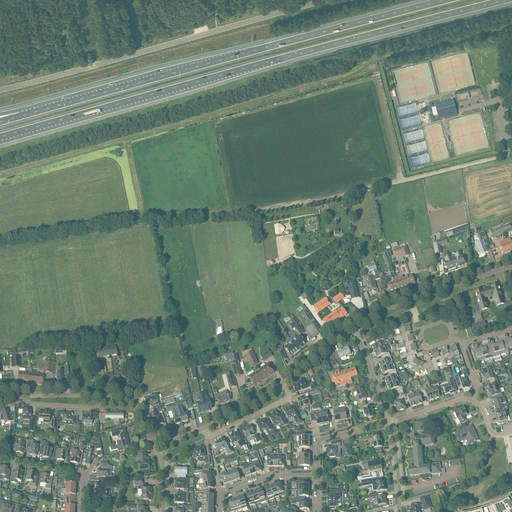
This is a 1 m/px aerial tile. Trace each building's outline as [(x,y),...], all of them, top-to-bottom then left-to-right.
[(456,111),(453,100),(435,104),(437,116),(456,111)] [(511,230),(510,224),(500,228),(503,234),(511,230)] [(490,232),(493,238),(503,234),(500,228),(490,232)] [(480,242),(475,243),(477,247),(476,247),(477,250),(478,249),(479,254),(486,251),(484,247),(486,246),(489,245),(484,232),(477,235),(479,240),(480,241),(480,242)] [(511,251),(506,239),(499,242),(503,254),(511,251)] [(441,240),(434,243),(436,254),(441,253),(440,246),(443,245),(441,240)] [(394,250),(396,257),(402,255),(403,257),(409,255),(406,246),(394,250)] [(445,264),(445,267),(447,267),(448,270),(455,268),(459,266),(465,264),(463,256),(462,257),(460,253),(445,259),(446,262),(445,263),(446,263),(445,264)] [(375,276),(364,280),(368,291),(376,289),(374,281),(380,279),(377,269),(373,270),(375,276)] [(412,276),(397,281),(400,289),(415,284),(412,276)] [(400,289),(397,281),(394,282),(393,277),(386,279),(388,284),(387,284),(390,291),(393,290),(393,291),(400,289)] [(356,283),(348,284),(351,295),(358,294),(356,283)] [(497,306),(504,304),(499,290),(500,290),(499,289),(498,285),(491,287),(492,288),(482,291),(481,290),(475,292),(476,296),(476,297),(477,297),(481,311),(487,309),(484,298),(494,295),(497,306)] [(336,304),(344,298),(341,293),(333,299),(336,304)] [(313,306),(318,313),(331,305),(326,298),(323,300),(322,299),(313,306)] [(323,320),(325,324),(328,328),(347,315),(342,308),(337,312),(336,311),(323,320)] [(312,320),(306,311),(301,314),(308,323),(312,320)] [(292,329),(295,327),(301,335),(305,333),(294,318),(291,321),(293,324),(290,326),(292,329)] [(304,329),(308,335),(311,339),(321,332),(318,328),(314,322),(304,329)] [(485,322),(478,324),(480,331),(487,329),(485,322)] [(395,341),(402,339),(401,339),(411,336),(409,331),(411,331),(409,326),(404,328),(404,327),(398,330),(400,334),(393,337),(395,341)] [(375,351),(375,352),(385,348),(383,345),(386,344),(385,342),(388,340),(387,337),(386,335),(377,340),(378,344),(373,346),(373,347),(372,347),(374,351),(375,351)] [(398,351),(405,348),(414,345),(413,341),(414,340),(412,335),(411,336),(401,339),(402,339),(403,343),(396,346),(398,351)] [(294,336),(290,340),(298,350),(303,347),(303,346),(306,344),(300,336),(296,339),(294,336)] [(500,343),(497,344),(500,355),(509,352),(505,339),(499,341),(500,343)] [(298,350),(290,340),(286,343),(288,345),(285,348),(291,356),(298,350)] [(494,343),(488,344),(492,357),(500,355),(497,344),(494,345),(494,343)] [(399,355),(401,360),(415,355),(417,354),(416,350),(417,349),(415,344),(414,345),(405,348),(406,353),(399,355)] [(483,348),(481,349),(484,360),(492,357),(488,344),(483,346),(483,348)] [(116,346),(99,348),(96,355),(102,357),(104,353),(107,353),(108,357),(117,355),(116,346)] [(287,359),(283,351),(282,346),(278,347),(279,352),(282,360),(283,360),(283,361),(287,359)] [(334,354),(335,356),(336,359),(338,365),(339,367),(343,366),(340,359),(351,354),(350,353),(352,352),(349,346),(339,349),(340,351),(337,352),(337,353),(334,354)] [(452,349),(447,351),(451,360),(450,360),(452,367),(457,365),(455,359),(460,357),(459,351),(458,351),(456,346),(451,348),(452,349)] [(382,355),(384,358),(390,355),(388,351),(389,350),(388,347),(385,348),(375,352),(374,353),(376,357),(377,356),(377,357),(382,355)] [(484,360),(481,349),(478,350),(477,348),(472,349),(475,362),(484,360)] [(442,352),(438,354),(442,363),(441,364),(443,370),(448,369),(446,362),(450,360),(451,360),(447,351),(447,349),(442,351),(442,352)] [(268,350),(260,356),(264,361),(272,356),(268,350)] [(245,356),(251,367),(258,363),(253,352),(245,356)] [(429,357),(430,359),(434,373),(439,372),(437,365),(441,364),(442,363),(438,354),(438,352),(433,354),(433,355),(429,357)] [(381,368),(391,365),(390,361),(392,361),(390,355),(384,358),(385,361),(379,363),(380,364),(379,364),(380,368),(381,368)] [(411,370),(415,372),(420,362),(416,360),(415,360),(415,358),(416,358),(415,355),(401,360),(403,367),(407,366),(412,368),(411,370)] [(19,357),(11,358),(11,368),(19,367),(19,357)] [(420,362),(415,372),(419,374),(420,371),(423,373),(424,371),(426,372),(428,376),(434,373),(430,359),(427,360),(428,363),(424,365),(424,363),(420,362)] [(238,360),(231,362),(235,377),(242,375),(239,364),(238,362),(239,361),(238,360)] [(504,365),(508,364),(507,360),(499,362),(500,369),(505,369),(504,365)] [(53,363),(45,362),(44,372),(52,373),(53,363)] [(268,364),(258,370),(264,380),(274,373),(268,364)] [(495,373),(492,364),(490,365),(489,366),(484,367),(485,370),(480,371),(481,374),(480,374),(481,377),(492,374),(495,373)] [(389,372),(390,375),(396,372),(394,367),(392,368),(391,365),(381,368),(382,369),(381,370),(382,373),(383,373),(383,374),(389,372)] [(357,375),(355,369),(352,370),(351,366),(346,368),(347,370),(341,372),(344,382),(351,379),(350,378),(357,375)] [(56,380),(57,380),(57,384),(64,383),(64,378),(65,378),(65,379),(69,379),(68,367),(64,367),(65,371),(63,371),(56,372),(57,376),(56,376),(56,380)] [(264,380),(258,370),(248,377),(252,382),(254,386),(264,380)] [(18,381),(30,382),(31,373),(19,372),(18,381)] [(344,382),(341,372),(332,376),(333,379),(332,379),(333,383),(334,382),(336,385),(339,384),(341,387),(346,385),(344,382)] [(387,384),(388,385),(397,382),(396,378),(398,377),(396,372),(390,375),(391,378),(386,380),(386,381),(385,381),(387,385),(387,384)] [(31,373),(30,382),(35,383),(35,384),(44,385),(44,378),(43,378),(43,375),(38,375),(39,374),(31,373)] [(232,373),(226,374),(229,388),(236,386),(232,373)] [(489,381),(489,383),(498,380),(496,377),(494,376),(492,376),(492,374),(481,377),(482,380),(483,380),(484,382),(489,381)] [(105,377),(106,384),(120,382),(119,375),(105,377)] [(454,376),(458,389),(462,388),(463,390),(469,388),(466,378),(461,380),(461,378),(459,379),(458,375),(454,376)] [(448,384),(442,386),(445,395),(450,393),(450,394),(457,392),(453,380),(447,382),(448,384)] [(500,388),(498,380),(489,383),(490,386),(486,387),(487,390),(486,390),(487,393),(497,390),(500,389),(500,388)] [(319,388),(316,382),(312,383),(312,385),(310,386),(309,381),(305,382),(304,382),(303,381),(298,382),(298,384),(293,386),(295,393),(300,391),(311,388),(312,391),(319,388)] [(397,382),(388,385),(388,386),(387,386),(389,390),(390,391),(395,389),(396,392),(400,390),(402,389),(403,389),(401,384),(399,385),(397,382)] [(434,388),(430,389),(434,399),(435,399),(439,398),(439,397),(438,391),(440,390),(438,384),(433,386),(434,388)] [(426,386),(421,388),(423,396),(426,395),(428,401),(429,400),(429,401),(433,400),(433,399),(434,399),(430,389),(427,390),(426,386)] [(422,403),(421,397),(423,396),(421,388),(419,388),(419,390),(413,393),(413,395),(417,405),(417,404),(418,405),(422,404),(421,403),(422,403)] [(395,405),(396,409),(397,409),(397,411),(399,410),(400,411),(404,410),(403,409),(405,408),(404,405),(407,404),(406,402),(403,392),(402,389),(400,390),(402,396),(399,397),(400,401),(395,403),(395,405)] [(495,399),(503,396),(500,389),(497,390),(487,393),(488,396),(489,398),(494,397),(495,399)] [(357,396),(360,405),(366,402),(365,399),(366,399),(364,393),(363,394),(362,390),(356,392),(358,396),(357,396)] [(190,398),(188,391),(181,393),(183,400),(190,398)] [(222,392),(215,395),(218,400),(220,405),(230,400),(228,396),(226,391),(222,393),(222,392)] [(298,399),(300,408),(305,406),(305,407),(311,405),(309,399),(310,398),(310,396),(313,395),(312,391),(303,393),(304,397),(298,399)] [(403,392),(406,402),(409,401),(411,407),(412,406),(412,407),(416,406),(416,405),(417,405),(413,395),(410,396),(409,394),(405,395),(404,392),(403,392)] [(148,397),(144,399),(146,405),(150,404),(152,408),(159,405),(155,394),(147,396),(148,397)] [(205,394),(201,396),(206,412),(210,411),(209,410),(212,409),(209,399),(207,400),(205,394)] [(198,403),(196,404),(199,415),(203,413),(204,412),(206,411),(206,412),(201,396),(196,397),(198,403)] [(503,407),(501,403),(506,401),(504,398),(503,396),(495,399),(495,401),(491,402),(493,407),(494,407),(495,409),(503,407)] [(188,420),(184,407),(187,406),(187,405),(192,404),(190,398),(183,400),(175,403),(182,423),(188,420)] [(182,423),(175,403),(166,406),(168,412),(172,411),(175,418),(174,418),(176,425),(182,423)] [(347,405),(338,407),(341,422),(345,421),(345,420),(347,420),(346,413),(349,412),(349,411),(348,407),(347,405)] [(366,415),(367,419),(373,417),(372,414),(373,413),(371,408),(370,408),(370,405),(363,407),(365,415),(366,415)] [(304,422),(296,409),(294,411),(291,406),(288,408),(284,411),(288,419),(291,417),(291,418),(293,419),(294,418),(298,425),(304,422)] [(337,422),(341,422),(338,407),(333,408),(333,409),(330,410),(331,415),(334,415),(335,422),(337,421),(337,422)] [(494,413),(496,417),(507,414),(506,410),(504,411),(503,407),(495,409),(496,412),(494,413)] [(157,411),(151,413),(157,426),(163,423),(161,419),(159,413),(161,412),(162,412),(160,408),(157,410),(157,411)] [(454,412),(456,417),(457,419),(458,419),(461,424),(466,421),(464,416),(467,414),(463,408),(454,412)] [(23,421),(23,422),(30,422),(30,421),(31,421),(32,410),(23,409),(22,420),(23,421)] [(5,424),(14,421),(13,424),(14,424),(14,413),(10,413),(10,414),(9,414),(7,410),(1,412),(2,414),(1,415),(1,414),(0,414),(0,418),(0,424),(0,422),(4,420),(5,424)] [(324,414),(321,414),(323,425),(327,424),(327,423),(329,423),(328,416),(331,415),(330,410),(324,411),(324,414)] [(39,412),(39,417),(38,420),(43,420),(43,423),(49,423),(50,412),(47,412),(47,411),(44,411),(44,412),(39,412)] [(323,425),(321,414),(321,411),(310,413),(311,422),(316,421),(317,425),(319,425),(323,425)] [(61,416),(60,421),(60,424),(74,425),(74,418),(70,418),(71,413),(66,412),(66,414),(62,414),(62,416),(61,416)] [(105,414),(105,419),(118,419),(119,422),(120,421),(121,421),(122,421),(123,420),(124,420),(124,419),(123,420),(123,419),(123,414),(121,414),(121,412),(111,412),(111,414),(105,414)] [(270,417),(269,418),(274,425),(279,422),(282,428),(288,424),(282,414),(278,416),(277,413),(274,415),(273,414),(270,416),(270,417)] [(77,422),(77,427),(76,435),(81,435),(82,424),(92,424),(92,421),(93,421),(93,414),(88,414),(88,416),(82,415),(82,422),(77,422)] [(507,414),(496,417),(498,422),(499,421),(500,424),(508,422),(508,421),(510,420),(509,416),(508,417),(507,414)] [(262,422),(262,421),(256,423),(260,431),(263,429),(263,430),(265,429),(267,432),(272,430),(268,421),(265,422),(264,420),(262,422)] [(249,427),(242,430),(245,434),(247,439),(246,439),(248,442),(254,439),(253,436),(254,435),(254,434),(253,432),(251,427),(249,428),(249,427)] [(478,440),(475,435),(475,434),(474,434),(473,434),(471,435),(470,433),(472,432),(469,427),(465,429),(456,434),(460,442),(466,439),(469,444),(478,440)] [(122,429),(117,430),(110,432),(112,437),(120,435),(121,441),(116,442),(117,446),(122,444),(128,443),(126,433),(123,433),(122,429)] [(309,438),(309,436),(307,436),(307,435),(306,435),(306,431),(296,433),(296,437),(299,437),(299,442),(310,442),(310,438),(309,438)] [(238,442),(241,448),(246,445),(242,435),(239,436),(237,433),(233,435),(232,434),(229,435),(230,436),(229,436),(233,444),(238,442)] [(413,449),(414,458),(421,457),(424,456),(423,446),(429,445),(434,445),(433,436),(428,436),(428,433),(421,434),(421,438),(415,439),(416,445),(414,445),(414,449),(413,449)] [(264,435),(259,437),(261,441),(263,446),(268,444),(264,435)] [(382,447),(381,443),(380,443),(379,437),(372,439),(373,442),(371,442),(372,446),(373,445),(374,449),(375,449),(376,453),(382,452),(381,448),(382,447)] [(13,438),(12,448),(17,449),(16,452),(23,454),(23,449),(24,443),(18,442),(18,439),(13,438)] [(28,439),(27,445),(26,450),(30,450),(29,455),(36,456),(38,445),(35,445),(35,443),(35,442),(34,442),(33,441),(32,441),(32,440),(28,439)] [(233,452),(228,440),(224,442),(223,439),(223,440),(220,441),(215,443),(218,452),(225,448),(228,455),(233,452)] [(42,441),(41,445),(40,450),(44,451),(42,457),(50,459),(52,449),(48,448),(48,444),(45,443),(46,442),(42,441)] [(299,442),(296,442),(297,451),(302,451),(302,448),(309,448),(309,446),(310,446),(310,442),(299,442)] [(332,449),(327,449),(327,457),(341,457),(340,449),(344,449),(344,456),(349,456),(349,446),(343,446),(343,447),(340,447),(340,443),(332,445),(332,449)] [(85,451),(84,455),(86,456),(85,465),(89,466),(91,459),(92,459),(92,461),(92,459),(93,459),(94,458),(93,457),(94,456),(94,455),(95,455),(96,455),(97,456),(103,457),(100,444),(97,445),(95,445),(95,448),(92,448),(92,451),(87,450),(87,451),(85,451)] [(58,450),(57,455),(56,460),(63,461),(64,458),(67,458),(69,449),(63,447),(62,451),(58,450)] [(204,448),(192,450),(193,455),(194,459),(198,459),(198,461),(200,462),(205,461),(206,461),(205,457),(205,453),(204,448)] [(72,450),(72,451),(71,451),(70,453),(71,453),(70,462),(78,464),(80,452),(76,452),(76,450),(75,450),(73,449),(72,450)] [(145,451),(140,452),(137,452),(139,462),(137,463),(138,471),(149,469),(148,461),(145,461),(145,458),(146,458),(145,451)] [(299,457),(299,461),(310,461),(310,457),(309,457),(309,455),(302,455),(302,451),(297,451),(292,451),(292,453),(297,453),(297,456),(298,457),(299,457)] [(273,467),(273,454),(270,454),(262,458),(263,463),(267,463),(267,467),(273,467)] [(284,462),(287,462),(287,461),(287,455),(286,455),(286,454),(278,454),(278,467),(284,467),(284,462)] [(421,457),(414,458),(415,468),(408,469),(409,476),(419,475),(420,479),(431,478),(430,475),(441,474),(441,470),(442,469),(441,465),(440,465),(440,463),(429,464),(429,465),(425,465),(424,456),(421,457)] [(252,462),(253,465),(256,474),(261,472),(260,467),(263,466),(260,460),(257,461),(257,460),(252,462)] [(368,461),(362,462),(363,466),(364,470),(368,469),(381,467),(381,462),(374,463),(373,460),(368,461)] [(109,466),(108,462),(100,463),(101,468),(102,467),(102,470),(98,470),(97,477),(108,478),(108,477),(111,477),(112,470),(108,470),(108,466),(109,466)] [(253,465),(252,462),(247,464),(251,475),(256,474),(253,465)] [(251,475),(247,464),(247,463),(240,465),(240,467),(239,467),(241,474),(244,473),(246,477),(251,475)] [(2,480),(8,481),(10,471),(7,470),(7,468),(0,466),(0,479),(2,480)] [(230,469),(232,472),(235,481),(240,479),(239,475),(241,474),(239,467),(238,468),(237,466),(230,469)] [(175,475),(177,475),(177,478),(179,478),(186,478),(186,475),(187,475),(187,471),(189,471),(189,468),(184,467),(184,469),(175,468),(175,475)] [(358,481),(361,481),(371,479),(383,477),(383,474),(380,474),(379,471),(382,471),(381,467),(368,469),(369,476),(362,477),(362,476),(360,477),(358,478),(358,481)] [(204,470),(199,471),(199,474),(200,479),(200,480),(202,479),(212,478),(211,472),(209,472),(209,469),(204,470)] [(10,481),(10,483),(17,484),(16,486),(20,486),(21,483),(23,483),(23,480),(22,480),(22,476),(23,471),(16,470),(16,473),(15,477),(11,476),(10,481)] [(223,480),(224,485),(230,483),(227,474),(226,471),(218,474),(220,481),(223,480)] [(37,481),(38,476),(35,475),(35,474),(33,474),(33,473),(28,472),(26,481),(31,482),(30,486),(36,488),(37,481)] [(232,472),(227,474),(230,483),(235,481),(232,472)] [(42,474),(41,479),(40,484),(45,485),(45,489),(51,490),(51,487),(52,479),(49,478),(49,476),(42,474)] [(188,486),(188,479),(186,478),(179,478),(179,481),(177,481),(177,484),(176,484),(176,485),(175,485),(175,488),(176,488),(176,489),(184,489),(184,486),(188,486)] [(65,479),(64,483),(66,483),(65,494),(75,495),(75,483),(73,483),(73,481),(70,481),(70,480),(65,479)] [(371,479),(361,481),(362,487),(371,485),(372,485),(373,492),(378,491),(385,491),(385,490),(386,490),(386,485),(384,485),(384,482),(378,483),(378,479),(371,479)] [(141,500),(145,500),(150,501),(151,495),(150,494),(150,489),(142,488),(142,485),(143,485),(142,480),(134,481),(135,486),(138,486),(138,490),(138,496),(141,496),(141,500)] [(303,481),(296,481),(297,491),(300,491),(309,491),(308,484),(303,484),(303,481)] [(212,483),(203,484),(201,484),(202,490),(205,490),(205,491),(210,491),(210,489),(213,488),(212,483)] [(275,485),(278,494),(279,496),(287,493),(287,491),(286,486),(281,486),(280,483),(275,485)] [(101,498),(101,503),(111,503),(111,495),(109,495),(109,490),(104,490),(104,485),(96,485),(96,490),(94,489),(94,498),(101,498)] [(278,494),(275,485),(270,487),(273,496),(274,498),(279,496),(278,494)] [(273,496),(270,487),(265,489),(266,493),(265,493),(267,501),(274,499),(274,498),(273,496)] [(267,501),(265,493),(263,494),(262,490),(256,492),(260,501),(261,503),(267,501)] [(309,497),(309,491),(300,491),(297,491),(296,491),(296,500),(303,500),(303,497),(308,497),(309,497)] [(175,497),(175,503),(184,503),(185,501),(188,501),(189,493),(179,492),(178,495),(177,495),(176,497),(175,497)] [(256,492),(251,493),(255,502),(260,501),(256,492)] [(255,502),(251,493),(246,495),(249,504),(250,505),(255,505),(255,502)] [(330,497),(328,497),(328,508),(330,508),(330,509),(336,509),(336,508),(336,501),(340,501),(340,493),(335,493),(330,493),(330,497)] [(61,505),(74,506),(75,495),(65,494),(65,495),(64,495),(64,505),(61,505)] [(377,501),(378,506),(381,506),(382,507),(387,506),(388,505),(387,499),(385,500),(385,496),(378,497),(378,494),(370,496),(371,502),(377,501)] [(199,498),(199,500),(204,500),(204,506),(214,506),(214,501),(214,495),(202,495),(202,498),(199,498)] [(243,496),(238,498),(242,509),(247,508),(243,496)] [(511,511),(511,500),(510,496),(508,498),(505,499),(503,500),(500,501),(498,502),(496,503),(493,504),(491,505),(488,506),(486,507),(483,508),(481,509),(478,510),(476,510),(473,511),(471,511),(468,511),(511,511)] [(411,505),(411,511),(410,511),(409,511),(420,511),(421,511),(423,510),(424,511),(431,509),(427,497),(420,499),(422,506),(420,506),(420,505),(411,505)] [(0,511),(6,511),(8,506),(9,503),(5,502),(1,501),(2,498),(0,498),(0,499),(0,510),(1,511),(0,511)] [(238,498),(233,500),(237,511),(242,509),(238,498)] [(237,511),(233,500),(228,502),(229,506),(228,506),(228,511),(232,511),(236,511),(237,511)] [(309,510),(309,503),(308,503),(303,503),(303,500),(296,500),(296,504),(300,503),(300,510),(303,510),(303,511),(307,511),(307,510),(308,510),(309,510)]
